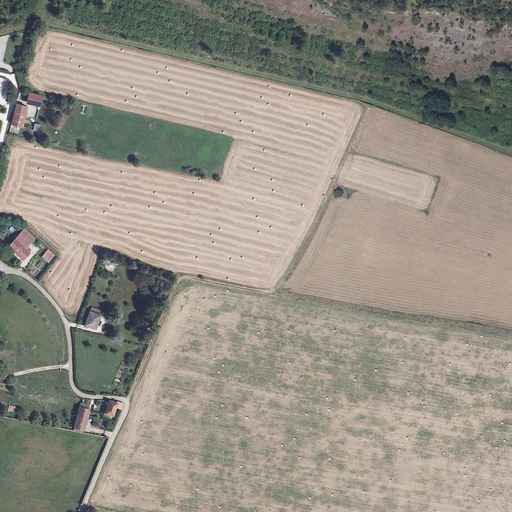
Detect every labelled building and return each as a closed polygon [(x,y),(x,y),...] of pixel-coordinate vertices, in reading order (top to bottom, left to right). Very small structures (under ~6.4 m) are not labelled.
[(42,96),(29,93),(28,101),(40,104),(42,96)] [(21,126),(25,112),(16,111),(12,124),(21,126)] [(25,248),(34,240),(24,230),(9,246),(24,260),(32,251),(28,248),(26,249),(25,248)] [(53,258),(46,252),(42,257),(49,262),(53,258)] [(114,270),(115,262),(103,261),(102,269),(114,270)] [(85,326),(95,330),(100,317),(89,313),(85,326)] [(120,409),(122,404),(116,402),(116,404),(109,401),(105,413),(112,416),(115,407),(120,409)] [(75,429),(83,431),(88,411),(87,411),(88,406),(81,404),(75,429)]
